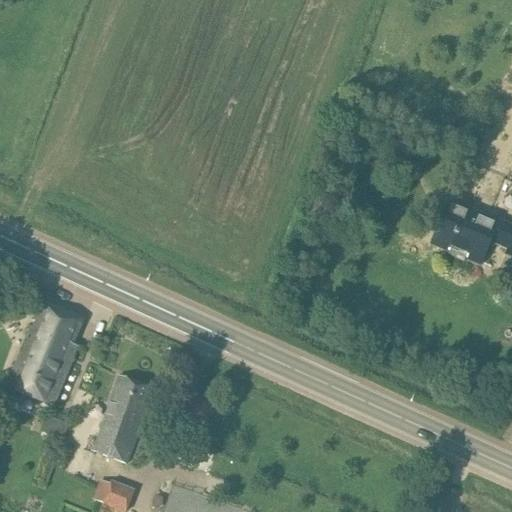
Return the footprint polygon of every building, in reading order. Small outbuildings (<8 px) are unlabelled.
[(511,230),(449,204),(432,244),(481,265),(491,241),(509,248),(506,256),(511,258),(511,230)] [(53,407),(78,349),(73,347),(84,320),(41,302),(5,386),(53,407)] [(126,465),(153,389),(119,377),(92,452),(126,465)] [(202,430),(213,402),(192,395),(182,422),(202,430)] [(68,424),(48,417),(41,435),(62,442),(68,424)] [(102,506),(116,511),(126,511),(134,492),(111,483),(102,506)]
